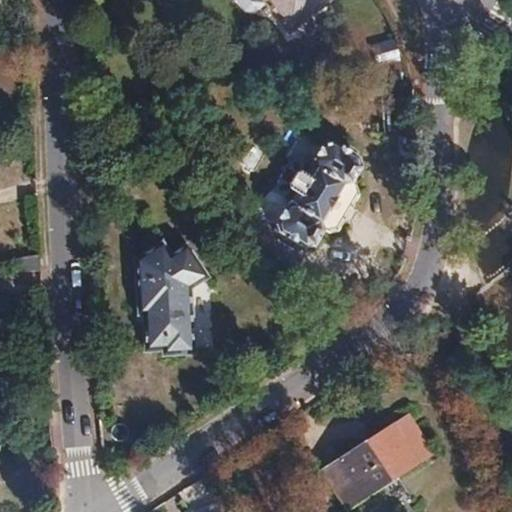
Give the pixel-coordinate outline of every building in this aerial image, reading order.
[(264,0),(286,31),(328,0),(264,0)] [(350,183),(360,168),(355,158),(328,141),(305,176),(300,174),(294,174),(288,183),(290,188),(296,192),(291,199),(269,185),(254,210),(276,223),(273,228),(302,246),(313,244),(322,231),(318,220),(340,185),(351,184),(350,183)] [(335,230),(357,195),(351,184),(340,185),(318,220),(322,231),(335,230)] [(193,287),(209,278),(205,273),(187,245),(178,251),(170,255),(162,243),(135,260),(140,315),(144,314),(147,351),(165,350),(165,356),(195,353),(190,291),(193,287)] [(0,330),(12,328),(6,295),(0,296),(0,330)] [(351,507),(416,464),(415,462),(430,451),(407,418),(392,428),(390,425),(325,469),(351,507)]
